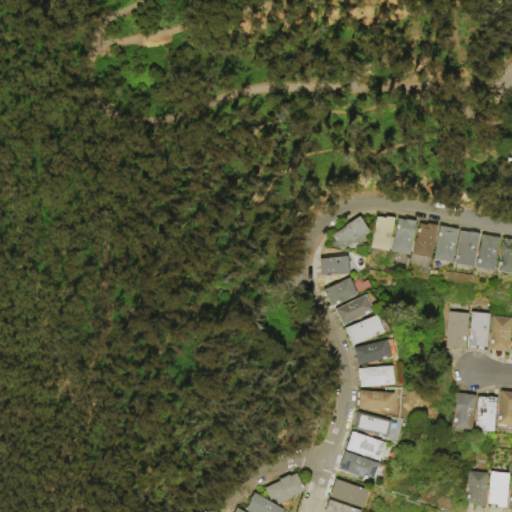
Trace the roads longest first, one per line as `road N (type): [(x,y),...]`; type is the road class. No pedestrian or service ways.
road 1 (residential): [(511,224),(385,200),(355,202),(327,219),(305,265),(310,297),(341,349),(342,382),(303,511)]
road 2 (residential): [(324,456),(300,455),(261,470),(211,511)]
